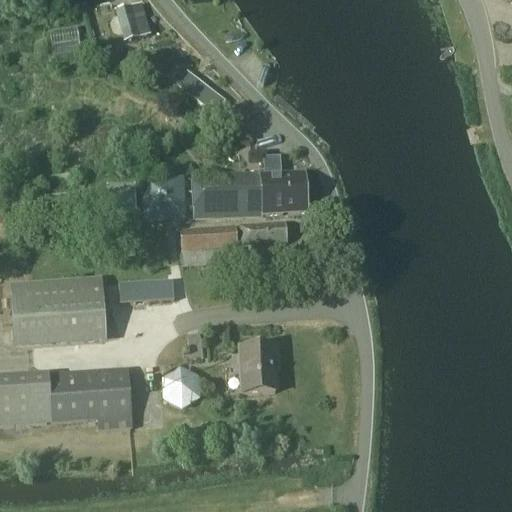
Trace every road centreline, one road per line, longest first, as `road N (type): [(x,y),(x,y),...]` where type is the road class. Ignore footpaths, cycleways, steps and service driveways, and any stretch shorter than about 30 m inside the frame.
road 1 (unclassified): [(355,511),(366,454),(363,320),(328,185),(314,157),(165,0)]
road 2 (unclassified): [(511,182),(482,41),(465,0)]
